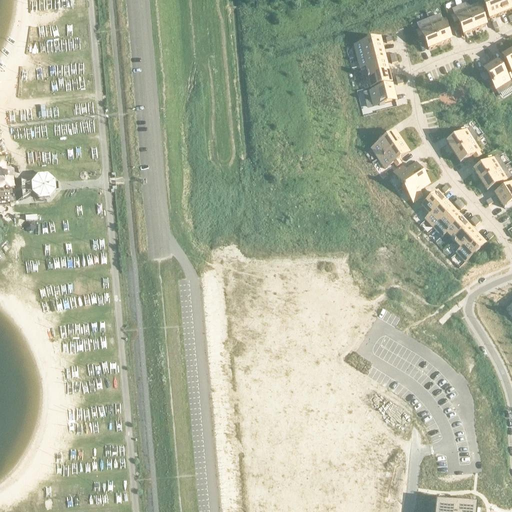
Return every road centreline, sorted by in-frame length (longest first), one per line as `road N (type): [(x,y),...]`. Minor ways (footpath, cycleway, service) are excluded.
road 1 (residential): [(511,256),(429,146),(416,121),(411,73),(511,32)]
road 2 (residential): [(511,277),(468,306),(511,401)]
